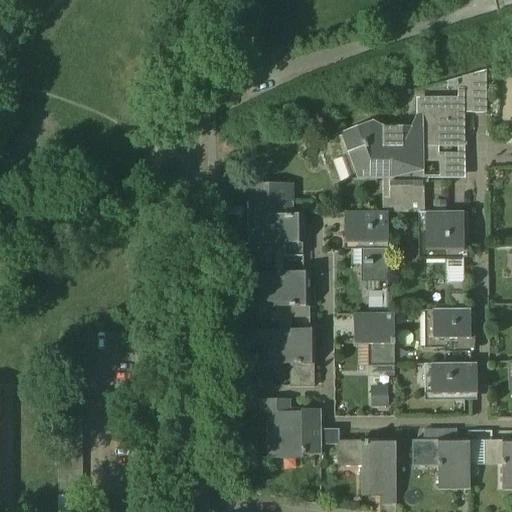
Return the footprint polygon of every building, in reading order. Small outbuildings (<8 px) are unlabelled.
[(487,72),(475,75),(463,79),(462,114),(486,114),(487,72)] [(385,129),(372,123),(358,128),(359,132),(342,138),(348,157),(355,155),(362,173),(391,173),(423,172),(423,148),(459,148),(458,109),(448,109),(448,100),(422,100),(422,129),(385,129)] [(423,172),(391,173),(391,201),(383,202),(383,215),(387,215),(418,214),(424,214),(423,172)] [(293,219),(293,185),(250,185),(250,205),(247,205),(248,246),(285,245),(285,255),(303,254),(303,219),(293,219)] [(424,214),(418,214),(418,236),(425,236),(425,253),(463,253),(463,214),(424,214)] [(383,215),(356,215),(356,229),(348,228),(348,246),(366,247),(367,278),(388,278),(387,215),(383,215)] [(309,275),(245,275),(246,288),(258,288),(258,310),(291,310),(291,319),(309,319),(309,275)] [(463,286),(449,286),(450,312),(463,311),(463,286)] [(450,312),(433,312),(433,350),(452,350),(452,354),(470,354),(470,311),(463,311),(450,312)] [(394,316),(363,317),(363,330),(357,329),(357,342),(373,342),(373,368),(395,368),(394,316)] [(313,332),(247,331),(247,346),(263,346),(263,366),(290,366),(290,389),(313,389),(313,332)] [(85,355),(61,355),(59,498),(79,498),(83,498),(85,355)] [(471,366),(432,366),(432,396),(471,396),(471,366)] [(372,387),(373,407),(390,407),(390,387),(372,387)] [(291,412),(290,400),(259,401),(259,413),(267,413),(268,458),(321,458),(320,412),(291,412)] [(395,442),(338,443),(339,462),(362,462),(363,494),(375,493),(375,483),(382,483),(382,507),(396,507),(395,442)] [(470,442),(413,442),(413,469),(438,468),(438,489),(453,489),(453,485),(470,484),(470,442)] [(511,442),(490,443),(491,462),(502,462),(502,488),(511,487),(511,442)] [(79,511),(79,498),(59,498),(59,511),(79,511)]
